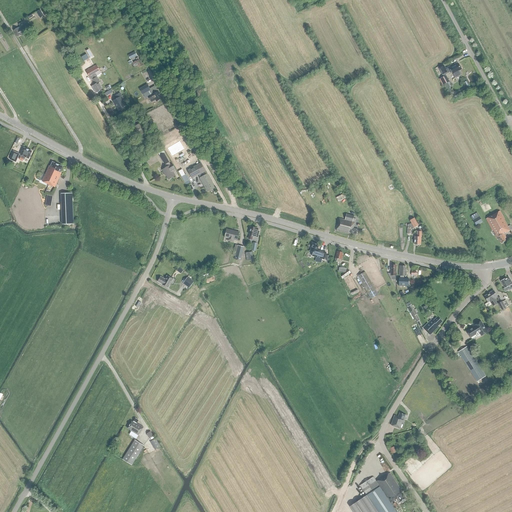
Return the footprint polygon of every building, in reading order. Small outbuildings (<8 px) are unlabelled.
[(13,31),(17,37),(30,30),(26,24),(24,25),(23,22),(18,25),(19,27),(13,31)] [(143,65),(140,59),(139,59),(138,58),(136,59),(136,60),(136,61),(135,62),(133,63),(131,60),(128,62),(129,65),(131,64),(133,67),(137,65),(137,67),(138,66),(139,67),(143,65)] [(444,66),(439,69),(442,75),(443,75),(447,72),(449,72),(450,72),(451,71),(453,74),(455,78),(461,75),(459,71),(461,69),(458,64),(457,65),(456,65),(455,64),(456,63),(455,64),(447,68),(445,69),(444,66)] [(91,87),(94,92),(95,93),(96,93),(102,89),(98,83),(100,82),(97,77),(102,75),(96,65),(86,71),(91,80),(92,81),(91,82),(92,84),(93,83),(95,85),(91,87)] [(150,89),(147,85),(140,89),(143,95),(149,92),(150,95),(152,94),(152,95),(148,97),(151,102),(155,100),(156,102),(162,99),(158,91),(157,92),(156,91),(157,90),(155,86),(150,89)] [(113,101),(118,111),(125,107),(120,98),(122,96),(120,93),(113,97),(115,100),(113,101)] [(133,128),(138,137),(146,132),(139,120),(134,122),(136,126),(133,128)] [(181,144),(169,151),(174,159),(186,152),(187,151),(186,151),(186,152),(181,145),(182,144),(181,144)] [(21,156),(19,160),(22,162),(24,157),(29,159),(32,152),(24,148),(21,156)] [(13,151),(10,159),(16,162),(18,158),(19,154),(13,151)] [(168,160),(164,153),(160,156),(164,163),(168,160)] [(44,178),(42,182),(55,187),(61,173),(60,173),(63,167),(52,162),(52,163),(51,163),(50,165),(51,165),(50,166),(49,166),(45,175),(44,178)] [(172,164),(170,165),(169,163),(163,166),(165,169),(163,171),(164,174),(165,173),(169,180),(175,176),(173,173),(176,171),(172,164)] [(200,179),(205,187),(208,192),(208,191),(214,188),(201,163),(188,170),(192,178),(198,175),(200,178),(200,179)] [(183,172),(180,174),(181,177),(184,182),(186,185),(190,183),(189,180),(186,175),(185,175),(183,172)] [(73,226),(73,194),(62,194),(62,226),(73,226)] [(336,198),(338,202),(346,198),(344,194),(336,198)] [(511,229),(511,228),(510,225),(508,227),(503,219),(504,219),(499,211),(486,219),(496,238),(498,237),(501,244),(506,241),(505,239),(506,238),(504,234),(511,229)] [(471,216),(476,225),(482,221),(477,212),(471,216)] [(346,214),(345,220),(340,219),(337,231),(349,234),(349,232),(357,234),(358,229),(354,229),(355,222),(353,222),(353,219),(354,216),(346,214)] [(410,221),(414,228),(418,225),(414,218),(410,221)] [(258,238),(259,232),(260,231),(256,230),(257,228),(251,227),(249,234),(248,239),(252,240),(253,236),(258,238)] [(225,237),(229,238),(228,240),(234,241),(234,239),(237,240),(239,232),(226,230),(225,237)] [(310,251),(313,252),(312,256),(316,257),(315,261),(321,263),(322,259),(324,259),(326,253),(317,250),(318,245),(312,243),(310,251)] [(244,247),(238,246),(235,245),(233,256),(235,256),(234,259),(241,261),(244,247)] [(335,258),(336,258),(335,262),(338,263),(339,259),(342,260),(343,255),(343,253),(337,252),(335,258)] [(340,264),(339,272),(346,273),(346,271),(348,272),(348,269),(349,265),(340,264)] [(399,278),(399,286),(408,286),(408,278),(404,278),(404,276),(406,276),(407,269),(405,269),(405,266),(400,266),(399,276),(400,276),(400,278),(399,278)] [(375,289),(365,273),(358,276),(368,293),(375,289)] [(158,282),(162,284),(162,285),(168,288),(173,279),(167,276),(165,279),(160,277),(158,282)] [(183,283),(189,288),(194,282),(187,277),(183,283)] [(509,290),(511,288),(511,283),(508,277),(501,281),(504,288),(507,287),(509,290)] [(484,296),(488,303),(490,301),(492,306),(497,304),(494,298),(497,297),(493,290),(484,296)] [(408,307),(417,323),(419,321),(416,315),(417,315),(411,305),(408,307)] [(423,328),(430,335),(438,327),(438,326),(442,321),(438,317),(433,322),(431,320),(423,328)] [(483,334),(488,331),(481,320),(475,325),(476,327),(475,328),(474,326),(467,331),(471,337),(476,334),(476,333),(476,331),(478,330),(481,330),(483,333),(483,334)] [(459,352),(480,385),(488,380),(467,346),(459,352)] [(394,415),(391,425),(401,429),(404,419),(406,415),(399,412),(398,416),(394,415)] [(133,422),(132,421),(128,428),(131,430),(130,431),(138,437),(144,428),(137,423),(138,420),(135,419),(133,422)] [(122,460),(131,466),(144,446),(135,440),(122,460)] [(154,447),(155,449),(160,446),(156,440),(151,443),(153,447),(154,447)] [(377,480),(391,502),(399,497),(401,501),(405,498),(401,492),(402,491),(390,472),(377,480)] [(363,498),(350,506),(353,511),(396,511),(373,477),(360,486),(365,494),(362,495),(363,498)]
